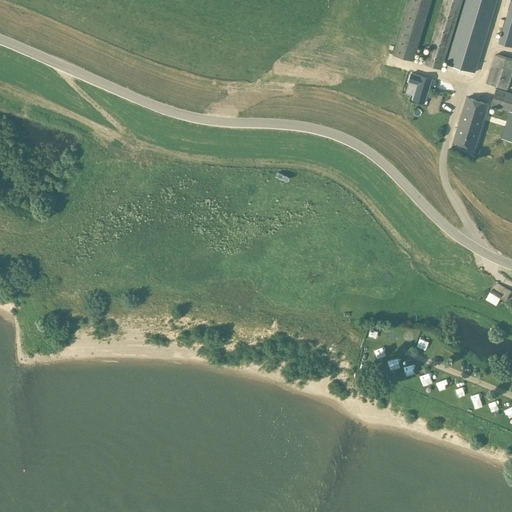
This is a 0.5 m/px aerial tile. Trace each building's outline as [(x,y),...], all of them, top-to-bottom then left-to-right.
[(413,61),(431,0),(409,0),(393,55),(413,61)] [(441,69),(462,0),(444,0),(425,64),(441,69)] [(466,0),(447,64),(475,72),(496,0),(466,0)] [(511,46),(511,0),(498,42),(511,46)] [(511,75),(511,59),(495,54),(486,83),(507,90),(511,75)] [(418,84),(413,100),(424,103),(432,79),(411,73),(409,81),(418,84)] [(511,107),(511,92),(496,88),(490,105),(511,112),(511,107)] [(467,97),(453,141),(474,148),(488,104),(467,97)] [(506,300),(511,290),(495,281),(489,291),(506,300)] [(377,337),(387,336),(386,327),(376,329),(377,337)] [(395,358),(387,359),(388,369),(396,368),(395,358)] [(418,376),(422,385),(431,381),(427,372),(418,376)] [(452,388),(455,397),(464,394),(461,385),(452,388)] [(469,395),(473,405),(483,401),(480,391),(469,395)] [(496,399),(486,402),(489,411),(499,408),(496,399)]
